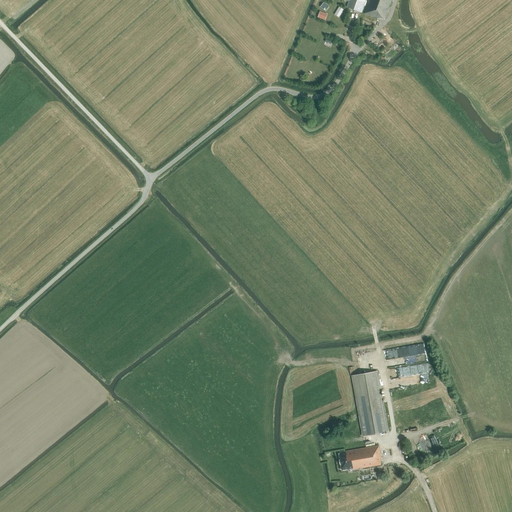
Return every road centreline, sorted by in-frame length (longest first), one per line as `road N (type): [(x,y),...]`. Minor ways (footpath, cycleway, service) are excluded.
road 1 (unclassified): [(388,19),(325,94),(266,89),(150,179)]
road 2 (unclassified): [(150,179),(0,22)]
road 3 (unclassified): [(0,329),(137,205),(150,179)]
road 4 (track): [(373,326),(399,461)]
